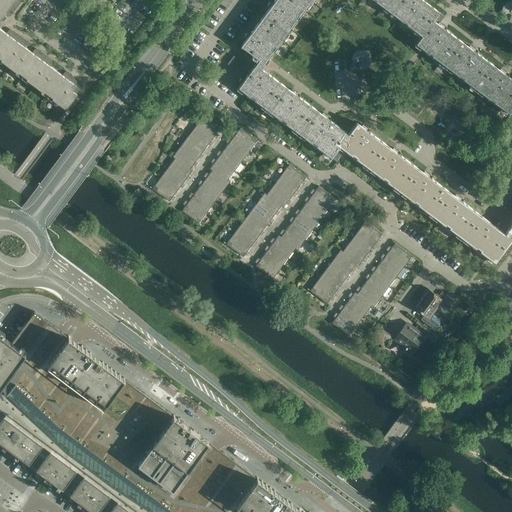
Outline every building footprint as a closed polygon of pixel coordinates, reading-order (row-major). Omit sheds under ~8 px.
[(25,47),(27,44),(27,40),(15,32),(14,34),(9,30),(7,33),(0,28),(0,19),(4,14),(7,16),(10,12),(12,13),(21,1),(20,0),(0,0),(0,57),(2,59),(1,60),(10,66),(25,47)] [(299,15),(309,2),(306,0),(275,0),(263,16),(286,33),(296,19),(295,18),(298,14),(299,15)] [(398,0),(377,0),(376,1),(390,11),(398,0)] [(463,43),(439,24),(445,16),(422,0),(398,0),(390,11),(403,21),(404,20),(408,23),(407,24),(422,35),(416,43),(429,52),(430,51),(433,54),(432,55),(446,65),(463,43)] [(502,13),(502,16),(509,13),(511,14),(509,21),(511,21),(511,1),(509,2),(507,2),(505,4),(504,5),(502,7),(501,10),(501,11),(502,13)] [(262,65),(270,55),(273,50),(272,49),(275,45),(276,46),(286,33),(263,16),(241,46),(259,59),(257,62),(238,87),(251,96),(252,95),(256,98),(255,99),(268,109),(285,87),(260,68),(262,65)] [(494,66),(477,53),(463,43),(446,65),(460,76),(460,74),(464,77),(463,78),(477,89),(494,66)] [(36,86),(51,66),(53,63),(52,59),(41,51),(39,53),(34,49),(32,52),(25,47),(10,66),(18,73),(19,71),(28,78),(27,79),(36,86)] [(352,62),(353,64),(359,61),(361,63),(359,70),(362,70),(364,70),(367,68),(370,66),(371,63),(372,60),(372,58),(371,56),(370,54),(368,52),(367,51),(364,50),(362,50),(360,50),(358,51),(356,52),(354,53),(353,55),(352,57),(352,60),(352,62)] [(233,68),(239,59),(234,55),(227,64),(233,68)] [(82,87),(81,84),(65,72),(62,75),(51,66),(36,86),(44,92),(45,91),(53,97),(53,98),(65,107),(67,107),(82,87)] [(511,109),(511,79),(507,75),(494,66),(477,89),(490,99),(491,97),(495,100),(494,102),(509,113),(511,109)] [(316,110),(299,96),(285,87),(268,109),(282,120),(283,118),(287,121),(286,122),(299,133),(316,110)] [(387,145),(370,132),(357,122),(348,134),(316,110),(299,133),(313,143),(314,141),(317,144),(316,146),(337,161),(345,149),(352,155),(353,153),(357,156),(356,158),(370,168),(387,145)] [(220,128),(203,116),(196,126),(213,139),(214,137),(216,138),(219,135),(217,133),(220,128)] [(213,139),(196,126),(188,136),(205,149),(209,144),(211,146),(213,142),(211,141),(213,139)] [(257,140),(240,128),(237,132),(235,131),(232,134),(234,136),(233,138),(250,151),(257,140)] [(205,149),(188,136),(180,146),(198,159),(199,157),(201,159),(204,155),(202,153),(205,149)] [(250,151),(233,138),(231,140),(229,138),(226,142),(228,144),(225,148),(242,161),(250,151)] [(418,168),(400,155),(387,145),(370,168),(383,178),(384,177),(388,179),(387,181),(400,191),(418,168)] [(198,159),(180,146),(173,157),(175,158),(175,157),(190,169),(194,164),(196,166),(198,163),(196,161),(198,159)] [(242,161),(225,148),(222,153),(220,151),(217,155),(219,156),(218,158),(234,171),(242,161)] [(193,170),(190,169),(175,157),(175,158),(168,168),(185,181),(186,179),(188,180),(191,177),(189,175),(193,170)] [(234,171),(218,158),(216,160),(214,159),(211,162),(213,164),(210,169),(212,170),(227,181),(234,171)] [(306,177),(289,164),(282,174),(299,187),(302,183),(304,184),(307,181),(305,179),(306,177)] [(495,186),(497,187),(500,180),(502,180),(506,185),(508,184),(509,182),(510,180),(510,177),(510,174),(509,172),(507,170),(505,168),(502,167),(500,167),(497,168),(495,169),(493,171),(491,173),(490,176),(491,179),(492,182),(493,184),(495,186)] [(185,181),(168,168),(160,178),(177,191),(181,186),(183,188),(185,184),(183,183),(185,181)] [(449,191),(430,178),(418,168),(400,191),(414,201),(415,200),(419,203),(418,204),(432,214),(449,191)] [(229,182),(227,181),(212,170),(209,174),(207,173),(204,176),(206,178),(205,180),(222,193),(229,182)] [(299,187),(282,174),(274,185),(291,197),(292,195),(295,197),(297,193),(295,192),(299,187)] [(177,191),(160,178),(152,189),(169,201),(171,199),(173,200),(176,197),(174,195),(177,191)] [(222,193),(205,180),(203,182),(201,180),(198,184),(201,186),(197,190),(214,203),(222,193)] [(274,185),(267,194),(266,195),(281,206),(283,208),(287,203),(289,204),(292,201),(289,199),(291,197),(274,185)] [(336,199),(319,186),(315,191),(313,189),(310,193),(313,194),(311,197),(328,209),(336,199)] [(214,203),(197,190),(194,195),(192,193),(189,196),(191,198),(190,200),(207,213),(214,203)] [(480,214),(462,201),(449,191),(432,214),(445,224),(446,223),(450,226),(449,227),(463,237),(480,214)] [(281,206),(266,195),(267,194),(265,193),(257,203),(274,216),(275,214),(277,215),(280,212),(278,210),(281,206)] [(328,209),(311,197),(309,199),(307,197),(305,200),(307,202),(303,207),(320,219),(328,209)] [(207,213),(190,200),(188,202),(186,201),(183,204),(185,206),(182,211),(199,223),(207,213)] [(274,216),(257,203),(249,213),(266,226),(270,221),(272,223),(274,219),(272,218),(274,216)] [(320,219),(303,207),(300,211),(298,209),(295,213),(297,215),(296,217),(313,229),(320,219)] [(266,226),(249,213),(242,223),(259,236),(260,234),(262,235),(265,232),(263,230),(266,226)] [(511,222),(508,220),(505,224),(500,230),(480,214),(463,237),(476,247),(477,246),(481,249),(480,250),(495,262),(511,239),(511,222)] [(313,229),(296,217),(294,219),(292,217),(290,221),(292,222),(288,227),(305,239),(313,229)] [(383,234),(366,221),(358,231),(375,244),(378,240),(380,241),(383,238),(381,236),(383,234)] [(259,236),(242,223),(234,233),(251,246),(255,241),(257,243),(259,240),(257,238),(259,236)] [(305,239),(288,227),(285,231),(283,230),(280,233),(282,235),(281,237),(296,247),(295,248),(297,250),(305,239)] [(375,244),(358,231),(350,242),(367,254),(369,252),(371,254),(373,250),(371,249),(375,244)] [(251,246),(234,233),(226,244),(243,256),(245,254),(247,256),(250,252),(248,250),(251,246)] [(296,247),(281,237),(279,235),(275,240),(273,238),(270,242),(273,243),(271,245),(288,258),(295,248),(296,247)] [(367,254),(350,242),(343,251),(342,252),(357,263),(359,265),(363,260),(365,261),(368,258),(366,256),(367,254)] [(412,256),(395,243),(391,248),(389,246),(386,250),(389,251),(387,253),(404,266),(412,256)] [(288,258),(271,245),(270,247),(267,246),(265,249),(267,251),(264,255),(280,268),(288,258)] [(357,263),(342,252),(343,251),(341,250),(333,260),(350,273),(351,271),(354,272),(356,269),(354,267),(357,263)] [(404,266),(387,253),(386,255),(383,254),(381,257),(383,259),(380,264),(396,276),(404,266)] [(280,268),(264,255),(260,260),(258,258),(255,262),(258,263),(256,266),(273,278),(280,268)] [(350,273),(333,260),(325,270),(342,283),(346,278),(348,280),(350,276),(348,275),(350,273)] [(396,276),(380,264),(376,268),(374,266),(371,270),(374,272),(372,274),(389,286),(396,276)] [(342,283),(325,270),(318,280),(335,293),(336,291),(338,292),(341,289),(339,287),(342,283)] [(389,286),(372,274),(371,276),(368,274),(366,278),(368,279),(365,284),(381,296),(389,286)] [(335,293),(318,280),(310,291),(327,303),(331,298),(333,300),(335,296),(333,295),(335,293)] [(381,296),(365,284),(361,288),(359,287),(356,290),(358,292),(357,293),(372,304),(371,305),(374,307),(381,296)] [(451,298),(442,291),(438,296),(427,288),(420,297),(436,309),(443,300),(447,304),(451,298)] [(372,304),(357,293),(355,292),(353,294),(351,293),(348,296),(351,298),(347,302),(364,315),(371,305),(372,304)] [(432,314),(436,309),(420,297),(413,306),(424,315),(421,319),(435,330),(439,325),(431,319),(434,315),(432,314)] [(364,315),(347,302),(344,307),(342,305),(339,309),(341,310),(340,312),(357,325),(364,315)] [(257,477),(223,452),(217,448),(208,441),(207,439),(206,440),(200,435),(199,433),(198,434),(195,432),(195,431),(194,430),(193,430),(179,420),(180,419),(178,418),(178,419),(175,416),(173,414),(173,415),(124,379),(125,378),(124,377),(123,378),(120,375),(119,374),(116,372),(115,371),(114,371),(111,369),(112,368),(111,368),(110,368),(107,366),(108,365),(107,364),(106,365),(103,363),(104,362),(102,361),(102,362),(91,353),(90,352),(89,353),(86,350),(87,350),(86,349),(85,349),(82,347),(83,347),(82,346),(81,346),(76,342),(69,337),(70,337),(69,336),(68,337),(63,333),(57,328),(34,311),(31,316),(5,351),(0,347),(0,439),(3,442),(3,443),(4,443),(11,448),(11,449),(12,449),(16,451),(15,452),(16,453),(17,452),(20,455),(21,456),(24,457),(23,458),(25,459),(25,458),(28,461),(29,462),(37,467),(36,468),(37,468),(38,468),(41,470),(41,471),(42,472),(42,471),(45,473),(44,474),(46,475),(46,474),(49,477),(50,478),(50,477),(54,480),(53,480),(54,481),(55,481),(57,483),(58,484),(59,484),(62,486),(61,486),(63,487),(70,492),(70,493),(71,494),(71,493),(75,496),(74,496),(75,497),(76,496),(78,498),(78,499),(79,500),(80,499),(83,502),(82,502),(84,503),(87,505),(88,506),(91,508),(92,509),(95,511),(96,511),(97,511),(96,511),(303,511),(302,511),(300,510),(300,509),(299,509),(299,508),(299,509),(291,504),(292,503),(291,502),(290,503),(287,500),(288,500),(287,499),(286,500),(279,495),(275,491),(274,490),(271,488),(270,487),(269,487),(267,485),(267,484),(266,484),(265,484),(262,482),(263,481),(261,480),(261,481),(258,478),(257,477)] [(357,325),(340,312),(338,314),(336,313),(333,316),(336,318),(332,323),(349,335),(357,325)] [(412,352),(424,336),(406,323),(395,339),(412,352)] [(384,347),(392,336),(383,329),(375,340),(384,347)]
